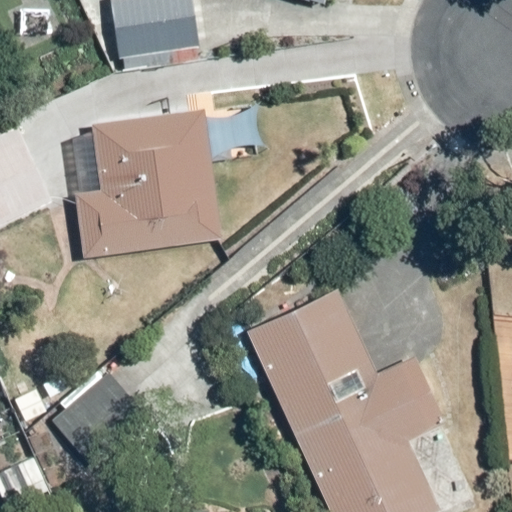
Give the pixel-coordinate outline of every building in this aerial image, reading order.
[(205,0),(109,0),(114,61),(210,54),(205,0)] [(70,188),(78,256),(219,240),(209,156),(261,150),(254,95),(218,99),(217,91),(185,95),(186,107),(91,117),(99,185),(70,188)] [(21,122),(0,130),(0,225),(56,201),(21,122)] [(330,278),(236,323),(325,511),(427,511),(440,506),(409,441),(445,424),(409,348),(372,366),(330,278)] [(209,353),(182,362),(196,400),(222,390),(209,353)] [(97,361),(48,422),(106,469),(155,409),(97,361)] [(276,511),(276,497),(107,511),(276,511)]
